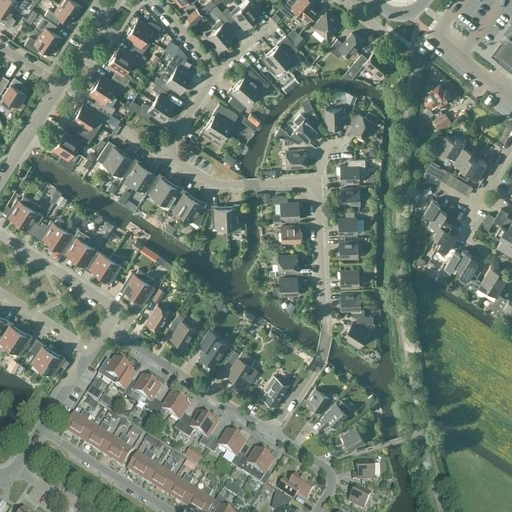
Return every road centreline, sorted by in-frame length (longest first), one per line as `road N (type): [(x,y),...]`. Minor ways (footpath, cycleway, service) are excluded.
road 1 (residential): [(270,433),(319,358),(324,334),(318,183)]
road 2 (residential): [(270,433),(107,326)]
road 3 (residential): [(318,183),(217,185),(161,156)]
road 4 (residential): [(167,511),(40,430)]
road 5 (residential): [(116,310),(0,233)]
